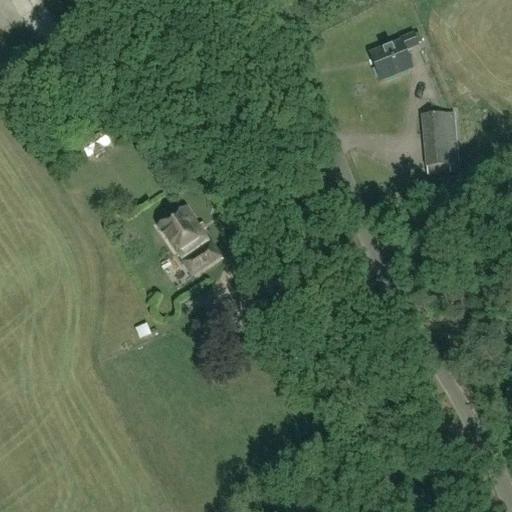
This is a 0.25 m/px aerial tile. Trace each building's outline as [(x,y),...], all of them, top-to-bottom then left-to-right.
[(47,0),(59,18),(87,0),(47,0)] [(403,43),(370,56),(380,83),(412,70),(406,53),(420,47),(416,36),(403,42),(403,43)] [(459,166),(455,116),(422,119),(427,169),(459,166)] [(222,260),(187,211),(159,230),(194,280),(222,260)] [(257,272),(235,290),(270,331),(288,313),(257,272)]
